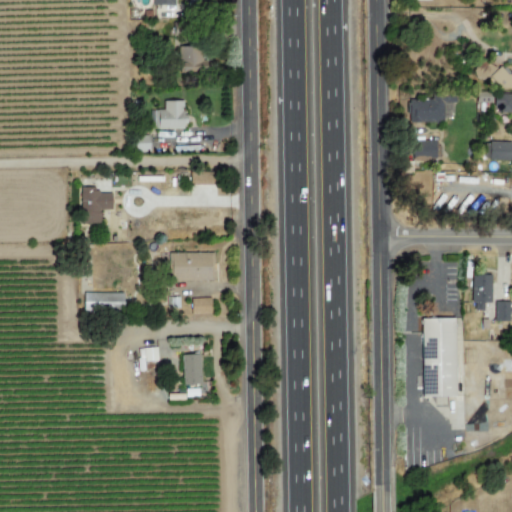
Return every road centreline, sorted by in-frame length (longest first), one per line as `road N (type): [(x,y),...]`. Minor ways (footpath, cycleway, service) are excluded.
road 1 (motorway): [(293,0),(299,511)]
road 2 (tertiary): [(255,511),(249,0)]
road 3 (motorway): [(339,508),(331,0)]
road 4 (tertiary): [(376,0),(383,477)]
road 5 (residential): [(511,236),(380,236)]
